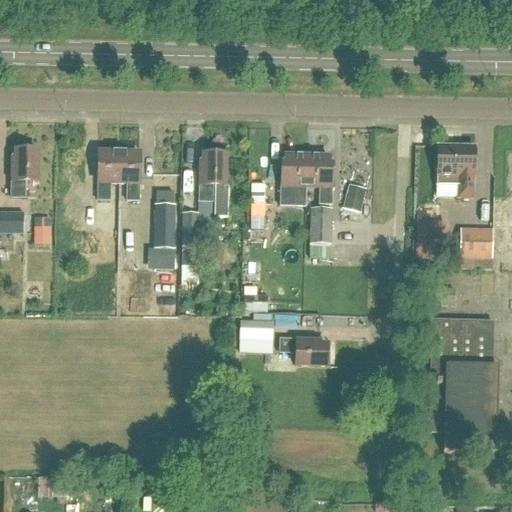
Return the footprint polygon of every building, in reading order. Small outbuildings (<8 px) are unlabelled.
[(473,182),(474,151),(437,151),(436,188),(457,188),(457,202),(472,202),(472,182),(473,182)] [(37,184),(37,154),(15,153),(15,161),(12,160),(11,201),(24,201),(24,184),(37,184)] [(118,186),(118,155),(98,155),(97,203),(109,203),(109,186),(118,186)] [(118,155),(118,186),(127,186),(127,203),(138,203),(139,156),(118,155)] [(199,165),(199,205),(212,205),(212,188),(215,188),(214,220),(227,221),(228,189),(225,189),(225,158),(203,157),(202,165),(199,165)] [(305,207),(305,191),(306,160),(284,159),(284,166),(281,166),(280,206),(305,207)] [(306,160),(305,191),(319,191),(319,207),(330,207),(331,168),(328,167),(328,160),(306,160)] [(249,220),(263,220),(263,188),(249,188),(249,220)] [(357,216),(363,193),(348,188),(341,212),(357,216)] [(174,209),(153,208),(152,252),(173,253),(174,209)] [(328,248),(329,213),(308,212),(307,248),(328,248)] [(0,238),(21,238),(21,216),(0,215),(0,238)] [(182,217),(181,269),(197,269),(198,217),(182,217)] [(33,222),(33,248),(49,248),(49,221),(33,222)] [(458,263),(490,263),(490,232),(458,232),(458,263)] [(416,261),(428,261),(429,234),(417,234),(416,261)] [(172,274),(173,253),(152,252),(152,274),(172,274)] [(243,299),(242,315),(266,316),(266,300),(243,299)] [(270,325),(238,325),(238,342),(269,343),(270,325)] [(326,370),(327,348),(320,347),(320,344),(281,343),(280,356),(296,356),(296,369),(326,370)]
